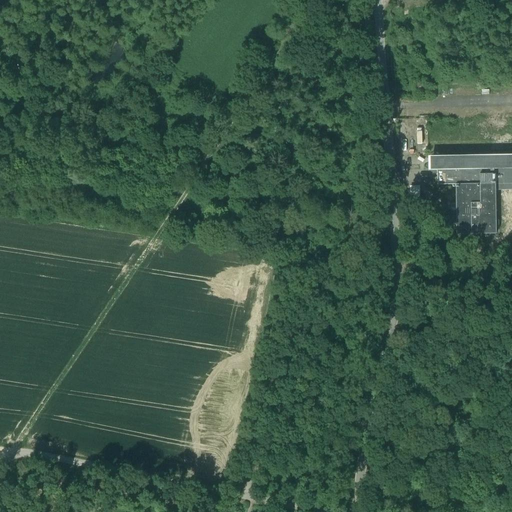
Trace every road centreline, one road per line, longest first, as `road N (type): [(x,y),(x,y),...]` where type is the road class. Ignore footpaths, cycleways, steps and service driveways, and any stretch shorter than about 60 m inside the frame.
road 1 (unclassified): [(357,511),(353,494),(396,278),(378,0)]
road 2 (unclassified): [(331,511),(14,450)]
road 3 (track): [(0,448),(14,450),(164,226)]
